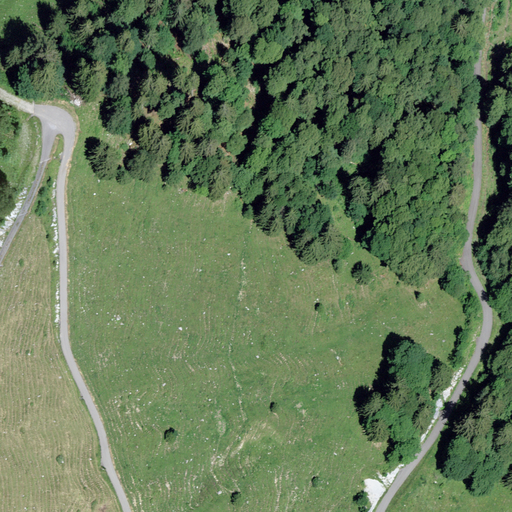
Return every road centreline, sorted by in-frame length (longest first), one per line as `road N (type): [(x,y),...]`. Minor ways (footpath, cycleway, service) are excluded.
road 1 (track): [(0,260),(49,130),(60,112),(68,118),(62,189),(71,354),(130,511)]
road 2 (track): [(379,511),(442,421),(489,329),(468,241),(478,176),(481,0)]
